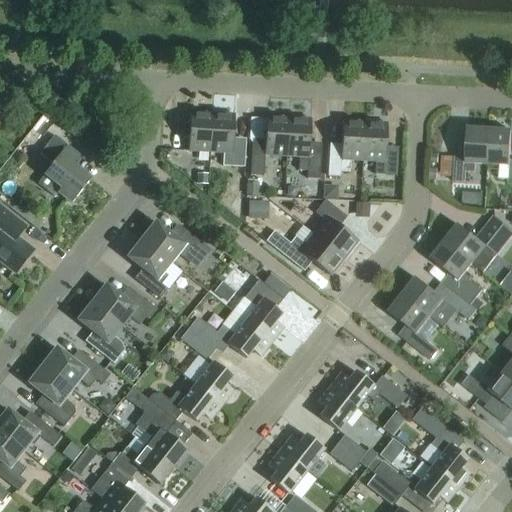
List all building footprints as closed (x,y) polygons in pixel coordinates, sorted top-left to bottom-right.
[(188,152),(210,153),(213,115),(191,113),(188,152)] [(235,116),(213,115),(210,153),(224,154),(223,167),(244,168),(246,144),(233,143),(235,116)] [(46,117),(36,130),(45,137),(55,124),(46,117)] [(287,157),(289,119),(267,118),(265,145),(252,145),(251,176),(264,177),(265,156),(287,157)] [(289,119),(287,157),(299,158),(299,171),(308,172),(308,180),(320,180),(322,148),(310,148),(311,120),(289,119)] [(363,162),(365,123),(343,122),(342,150),(330,149),(328,177),(340,178),(341,172),(350,173),(350,161),(363,162)] [(387,125),(365,123),(363,162),(376,162),(375,176),(397,177),(398,153),(386,152),(387,125)] [(488,165),(490,130),(468,129),(467,159),(455,158),(453,182),(466,183),(466,172),(476,173),(476,165),(488,165)] [(511,135),(511,131),(490,130),(488,165),(501,166),(500,179),(505,180),(503,212),(511,212),(511,179),(509,179),(511,135)] [(72,204),(91,180),(69,163),(77,153),(55,136),(40,155),(53,165),(45,176),(62,189),(59,193),(72,204)] [(197,177),(197,186),(208,186),(208,177),(197,177)] [(247,184),(247,195),(258,196),(258,185),(247,184)] [(250,201),(249,219),(265,219),(265,202),(250,201)] [(325,221),(314,235),(344,259),(358,242),(336,225),(344,215),(326,201),(315,214),(325,221)] [(358,205),(357,214),(368,215),(368,206),(358,205)] [(14,235),(23,224),(0,206),(0,262),(16,275),(34,251),(14,235)] [(485,273),(492,263),(511,238),(511,230),(495,218),(478,240),(460,225),(446,242),(474,264),(485,273)] [(141,241),(171,265),(179,255),(182,258),(188,249),(195,255),(203,245),(184,231),(177,240),(155,223),(141,241)] [(331,277),(344,259),(314,235),(306,245),(296,237),(290,244),(274,232),(266,242),(300,269),(308,259),(331,277)] [(171,265),(141,241),(127,258),(149,275),(141,285),(160,300),(168,290),(161,285),(168,277),(164,274),(171,265)] [(474,264),(446,242),(432,260),(457,279),(449,289),(459,296),(472,306),(478,311),(484,305),(477,299),(483,291),(471,281),(472,279),(466,274),(474,264)] [(417,279),(404,296),(431,318),(439,308),(445,313),(451,306),(470,321),(478,311),(472,306),(459,296),(449,289),(442,298),(417,279)] [(246,322),(272,344),(284,329),(276,322),(282,314),(276,310),(283,301),(260,282),(245,300),(257,309),(246,322)] [(222,284),(214,295),(223,302),(232,291),(222,284)] [(92,303),(122,327),(129,318),(140,326),(146,318),(149,321),(157,311),(135,293),(127,303),(106,286),(92,303)] [(418,334),(431,318),(404,296),(390,313),(413,331),(406,341),(432,361),(439,351),(418,334)] [(108,345),(122,327),(92,303),(78,321),(99,338),(92,348),(114,365),(121,355),(108,345)] [(482,317),(479,322),(480,327),(484,331),(490,323),(482,317)] [(261,358),(272,344),(246,322),(235,336),(223,326),(217,333),(198,318),(189,329),(216,350),(223,341),(246,360),(253,352),(261,358)] [(207,361),(216,350),(189,329),(181,340),(207,361)] [(42,366),(73,390),(80,381),(90,389),(96,381),(103,386),(110,376),(85,356),(78,366),(56,349),(42,366)] [(188,380),(196,385),(223,407),(234,392),(226,386),(232,378),(214,363),(207,372),(199,366),(188,380)] [(65,400),(73,390),(42,366),(28,384),(50,401),(42,410),(64,428),(75,414),(74,407),(65,400)] [(341,374),(330,389),(357,410),(367,396),(374,402),(379,395),(398,410),(407,397),(382,378),(374,387),(356,372),(349,380),(341,374)] [(511,380),(504,375),(491,392),(470,376),(463,386),(488,405),(495,396),(511,409),(511,380)] [(223,407),(196,385),(185,399),(177,392),(170,401),(161,394),(152,396),(149,400),(176,422),(183,412),(196,423),(203,415),(211,421),(223,407)] [(339,432),(357,410),(330,389),(318,403),(327,410),(320,418),(339,432)] [(143,396),(135,405),(140,409),(147,399),(143,396)] [(176,422),(149,400),(143,408),(144,417),(137,427),(151,439),(146,446),(174,468),(188,451),(166,434),(176,422)] [(432,469),(458,490),(470,475),(462,469),(468,461),(457,452),(464,442),(422,409),(412,421),(436,440),(431,446),(443,455),(432,469)] [(8,410),(0,420),(0,433),(24,452),(32,442),(35,445),(41,437),(54,447),(62,438),(37,418),(29,427),(8,410)] [(397,435),(408,441),(416,427),(406,421),(397,435)] [(17,461),(24,452),(0,433),(0,461),(1,463),(0,464),(0,477),(19,492),(27,482),(20,477),(27,469),(17,461)] [(280,452),(307,473),(325,450),(306,436),(300,444),(292,437),(280,452)] [(370,450),(367,454),(345,437),(337,446),(360,464),(368,470),(379,457),(370,450)] [(174,468),(146,446),(138,456),(127,448),(122,455),(120,454),(112,464),(131,479),(139,469),(160,486),(174,468)] [(353,473),(360,464),(337,446),(330,456),(353,473)] [(307,473),(280,452),(268,467),(277,473),(271,481),(289,495),(307,473)] [(410,486),(382,463),(373,474),(376,476),(402,497),(410,486)] [(124,488),(131,479),(112,464),(91,490),(103,500),(118,511),(139,511),(145,505),(124,488)] [(458,490),(432,469),(414,491),(432,506),(439,498),(447,504),(458,490)] [(67,473),(62,479),(69,484),(74,478),(67,473)] [(393,508),(402,497),(376,476),(367,487),(393,508)] [(0,502),(2,504),(9,494),(0,487),(0,502)] [(314,511),(295,496),(286,508),(291,511),(314,511)] [(232,511),(272,511),(256,499),(250,507),(242,501),(232,511)] [(118,511),(103,500),(95,510),(84,501),(74,511),(118,511)]
